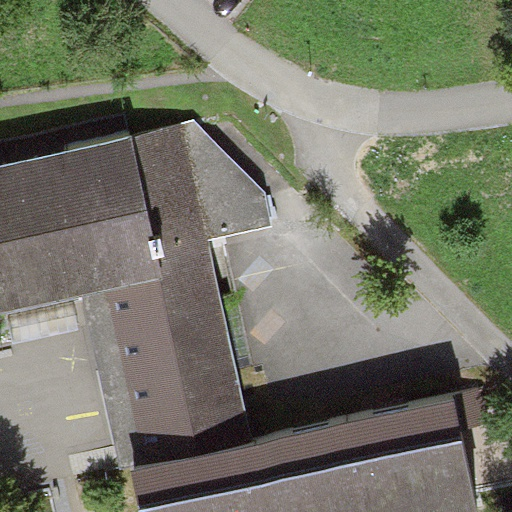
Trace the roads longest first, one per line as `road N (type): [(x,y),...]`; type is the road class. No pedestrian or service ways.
road 1 (residential): [(511,374),(353,210),(328,159),(321,107)]
road 2 (residential): [(321,107),(416,113),(511,95)]
road 3 (residential): [(321,107),(167,0)]
